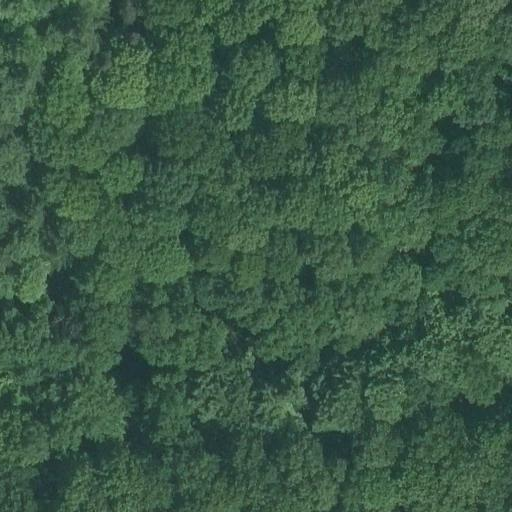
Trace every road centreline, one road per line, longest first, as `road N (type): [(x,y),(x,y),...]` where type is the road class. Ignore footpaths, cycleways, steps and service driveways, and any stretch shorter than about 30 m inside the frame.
road 1 (unknown): [(0,423),(413,369),(511,343)]
road 2 (track): [(511,179),(309,226),(85,253)]
